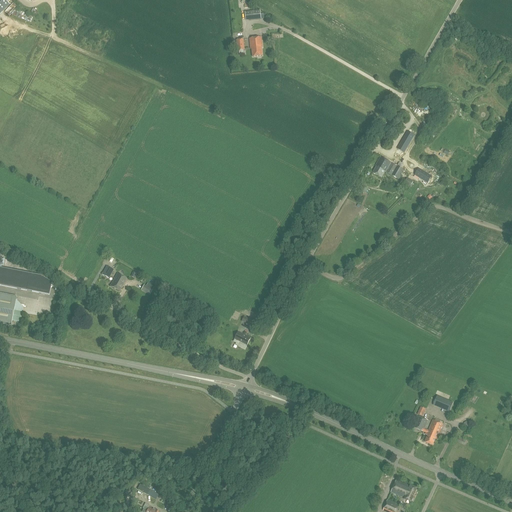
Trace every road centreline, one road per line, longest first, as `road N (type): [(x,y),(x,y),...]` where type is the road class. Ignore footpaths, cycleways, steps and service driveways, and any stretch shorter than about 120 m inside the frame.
road 1 (unclassified): [(245,386),(304,263),(459,0)]
road 2 (primary): [(511,502),(245,386)]
road 3 (primary): [(245,386),(0,338)]
road 4 (track): [(0,242),(215,364)]
road 5 (unclassified): [(183,511),(245,386)]
